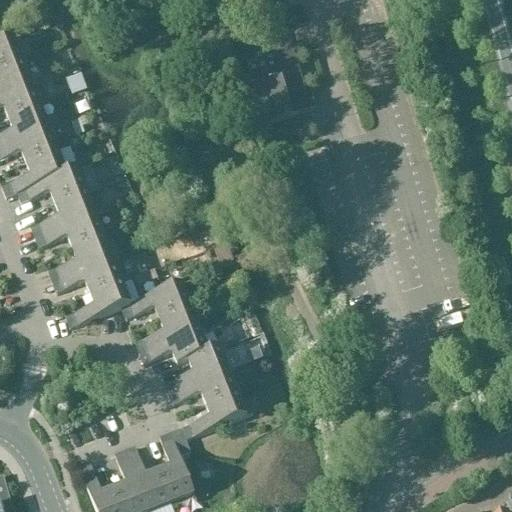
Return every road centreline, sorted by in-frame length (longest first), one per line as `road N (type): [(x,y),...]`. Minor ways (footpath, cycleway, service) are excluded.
road 1 (unknown): [(38,356),(106,333),(122,340),(150,421),(85,449)]
road 2 (residential): [(8,427),(38,356),(41,322),(0,219)]
